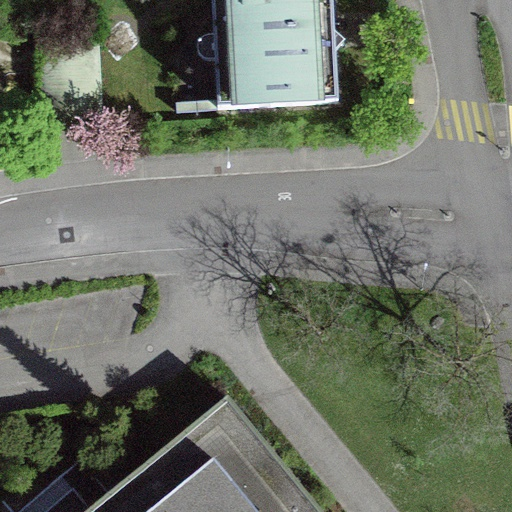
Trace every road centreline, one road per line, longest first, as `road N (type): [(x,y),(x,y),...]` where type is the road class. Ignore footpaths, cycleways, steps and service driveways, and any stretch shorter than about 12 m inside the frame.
road 1 (residential): [(511,228),(222,216),(0,243)]
road 2 (residential): [(484,0),(511,228)]
